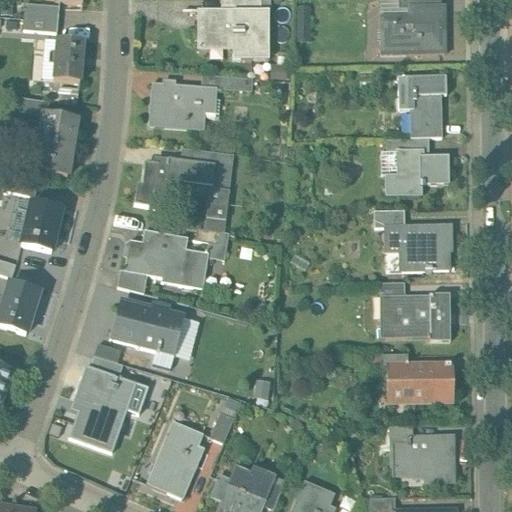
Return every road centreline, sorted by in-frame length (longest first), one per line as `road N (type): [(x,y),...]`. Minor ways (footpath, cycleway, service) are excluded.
road 1 (residential): [(12,464),(80,291),(117,64),(116,0)]
road 2 (residential): [(494,0),(494,289)]
road 3 (residential): [(494,289),(490,511)]
road 4 (residential): [(122,511),(12,464)]
